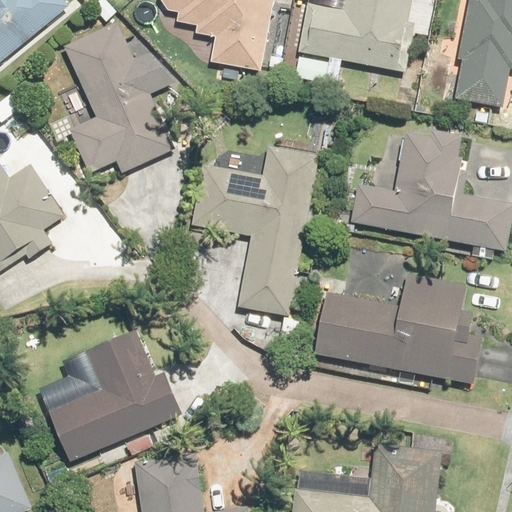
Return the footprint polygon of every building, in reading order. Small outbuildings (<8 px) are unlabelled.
[(0,0),(0,65),(67,9),(59,0),(0,0)] [(213,66),(268,75),(280,0),(166,0),(166,2),(176,14),(185,15),(184,23),(204,27),(202,39),(217,42),(213,66)] [(312,5),(303,53),(412,73),(422,23),(412,21),(416,0),(351,0),(349,12),(312,5)] [(468,61),(461,99),(509,108),(511,89),(511,0),(472,0),(461,60),(468,61)] [(79,132),(98,174),(121,164),(127,177),(178,155),(152,97),(184,83),(156,53),(140,59),(125,24),(72,47),(105,121),(79,132)] [(358,183),(351,227),(510,251),(511,240),(511,206),(462,199),(471,140),(410,131),(401,190),(358,183)] [(0,269),(3,274),(32,255),(37,260),(58,246),(48,231),(73,214),(37,159),(16,173),(0,148),(0,269)] [(257,237),(245,307),(298,315),(324,157),(274,149),(270,177),(208,167),(198,227),(257,237)] [(332,290),(320,353),(481,382),(488,341),(475,339),(479,319),(471,317),(477,285),(410,272),(405,303),(332,290)] [(58,411),(77,458),(186,413),(170,374),(163,377),(145,332),(96,352),(111,389),(58,411)] [(301,493),(299,511),(441,511),(448,453),(383,446),(377,501),(301,493)] [(0,511),(32,511),(39,510),(16,450),(0,456),(0,511)] [(210,511),(203,457),(145,465),(150,511),(210,511)]
